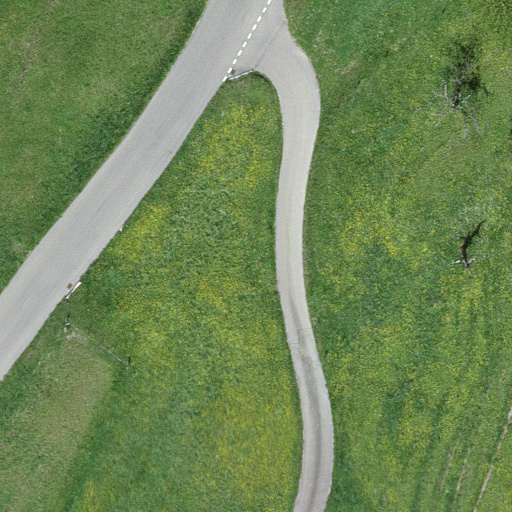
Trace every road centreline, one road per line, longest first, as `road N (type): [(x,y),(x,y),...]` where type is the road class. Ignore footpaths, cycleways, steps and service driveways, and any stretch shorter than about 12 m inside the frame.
road 1 (track): [(239,26),(286,51),(297,95),(298,297),(322,496),(314,511)]
road 2 (tertiary): [(0,345),(170,132),(249,0)]
